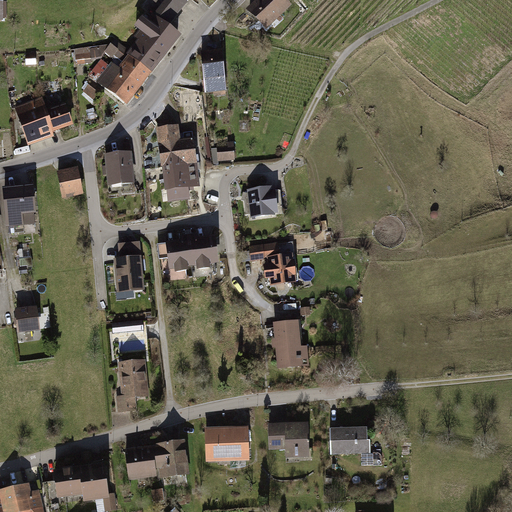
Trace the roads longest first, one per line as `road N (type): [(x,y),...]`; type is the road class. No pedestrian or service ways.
road 1 (residential): [(382,387),(259,399),(0,469)]
road 2 (track): [(343,57),(308,117),(292,170),(226,176),(226,219),(96,235)]
road 3 (tertiary): [(84,143),(131,121),(229,0)]
road 4 (residential): [(102,307),(84,143)]
road 5 (track): [(210,19),(343,57)]
road 6 (track): [(382,387),(511,375)]
road 7 (track): [(226,219),(234,278),(273,310),(291,308)]
